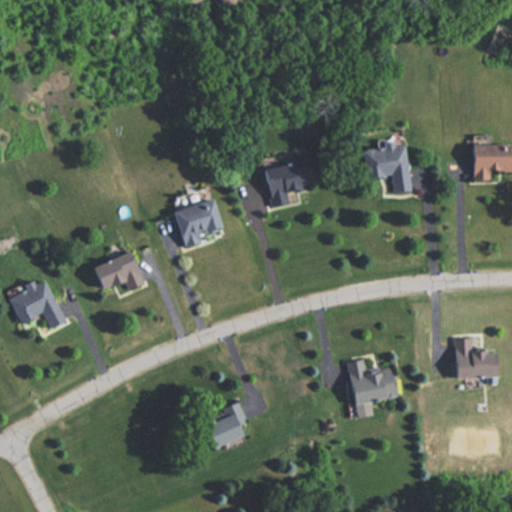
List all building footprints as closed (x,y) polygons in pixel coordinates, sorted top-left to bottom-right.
[(399,145),(358,151),(362,179),(386,176),(389,194),(406,191),(399,145)] [(463,146),(464,182),(488,181),(488,173),(510,172),(510,145),(463,146)] [(258,170),(263,199),(305,191),(300,162),(258,170)] [(220,234),(209,197),(165,212),(177,249),(220,234)] [(122,291),(139,283),(126,251),(84,270),(94,293),(118,282),(122,291)] [(15,325),(38,316),(44,329),(60,322),(44,282),(4,299),(15,325)] [(448,334),(448,376),(492,376),(492,351),(480,351),(480,334),(448,334)] [(397,398),(394,354),(341,358),(344,402),(397,398)] [(241,421),(233,400),(192,414),(204,448),(238,436),(234,424),(241,421)]
